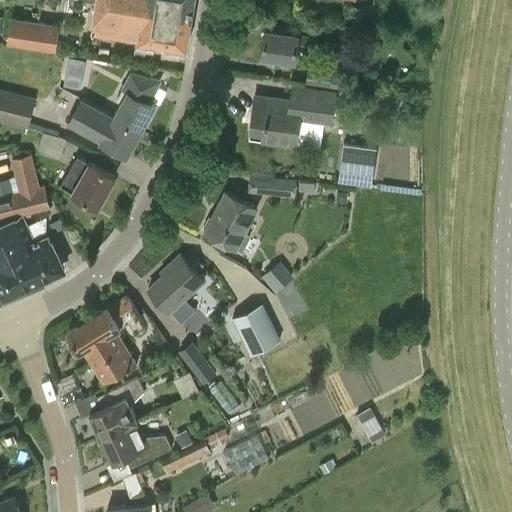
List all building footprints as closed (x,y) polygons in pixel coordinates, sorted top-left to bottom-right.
[(192,13),(108,0),(97,0),(92,31),(187,46),(192,13)] [(108,0),(192,13),(194,0),(108,0)] [(12,15),(9,40),(53,47),(57,22),(12,15)] [(311,49),(313,38),(298,35),(298,34),(266,28),(261,56),(294,61),(296,47),(311,49)] [(73,90),(82,70),(68,64),(59,83),(73,90)] [(308,82),(331,85),(333,69),(310,66),(308,82)] [(122,100),(113,115),(139,130),(153,105),(146,101),(159,80),(131,70),(116,97),(122,100)] [(292,82),(289,101),(255,96),(250,128),(264,131),(263,138),(296,143),(301,116),(331,120),(336,89),(292,82)] [(0,85),(0,114),(29,122),(36,95),(0,85)] [(139,130),(113,115),(80,97),(67,121),(125,154),(139,130)] [(62,151),(66,136),(43,130),(38,145),(62,151)] [(344,142),(341,166),(372,170),(375,146),(344,142)] [(0,217),(9,215),(22,213),(50,206),(44,185),(40,186),(31,153),(13,158),(21,190),(14,192),(3,195),(0,180),(0,217)] [(96,205),(114,175),(77,154),(60,184),(96,205)] [(249,173),(248,190),(295,194),(296,180),(271,178),(272,175),(249,173)] [(226,191),(212,218),(210,217),(205,227),(206,228),(205,231),(237,248),(258,208),(226,191)] [(35,241),(22,213),(0,222),(0,285),(4,295),(65,266),(50,234),(35,241)] [(149,288),(165,305),(171,311),(205,280),(181,254),(162,271),(164,274),(149,288)] [(260,271),(272,289),(291,277),(279,258),(260,271)] [(147,326),(134,305),(128,294),(109,306),(109,305),(68,330),(80,351),(83,349),(103,382),(127,367),(129,370),(137,365),(116,329),(128,321),(135,333),(147,326)] [(234,317),(252,353),(281,339),(263,303),(234,317)] [(179,325),(195,336),(208,319),(192,308),(179,325)] [(90,412),(101,437),(138,420),(130,404),(145,390),(138,376),(96,396),(102,407),(90,412)] [(379,429),(371,413),(360,419),(369,434),(379,429)] [(101,437),(113,461),(125,456),(129,465),(118,471),(120,476),(132,471),(130,467),(172,447),(165,433),(145,436),(138,420),(101,437)] [(257,436),(224,448),(232,470),(266,458),(257,436)] [(212,452),(206,438),(162,459),(168,472),(212,452)] [(138,470),(122,476),(129,494),(145,488),(138,470)] [(201,511),(215,504),(207,490),(180,506),(184,511),(201,511)] [(0,511),(21,511),(15,495),(0,500),(0,511)] [(146,511),(145,503),(108,506),(108,511),(146,511)]
